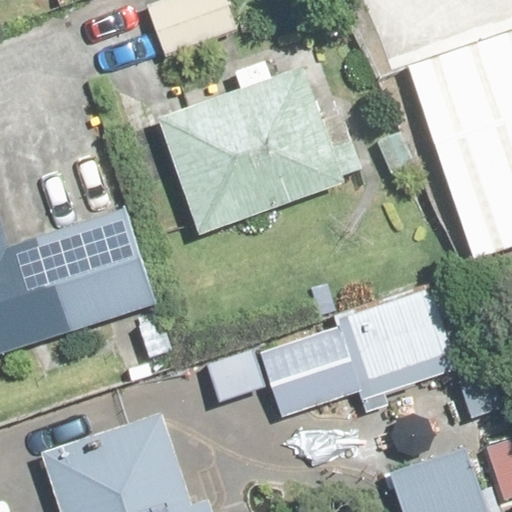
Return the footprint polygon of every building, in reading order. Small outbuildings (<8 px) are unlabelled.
[(210,39),(226,33),(213,0),(163,0),(138,9),(155,58),(167,54),(210,39)] [(511,1),(470,47),(486,62),(436,116),(511,187),(511,1)] [(330,189),(328,182),(353,173),(335,123),(310,131),(290,74),(260,84),(253,65),(223,76),(230,95),(163,118),(147,125),(187,240),(330,189)] [(371,147),(385,178),(413,167),(401,136),(371,147)] [(106,322),(75,227),(0,251),(0,358),(36,346),(46,343),(106,322)] [(369,307),(411,293),(404,272),(418,268),(412,249),(357,267),(369,307)] [(332,312),(325,287),(310,292),(318,318),(332,312)] [(272,420),(310,408),(353,394),(351,388),(444,359),(440,351),(459,344),(444,297),(426,302),(421,290),(411,293),(369,307),(324,321),(328,334),(252,359),(272,420)] [(130,330),(142,361),(163,355),(151,322),(130,330)] [(179,511),(148,418),(30,458),(48,511),(179,511)] [(395,511),(474,511),(457,460),(386,483),(395,511)]
